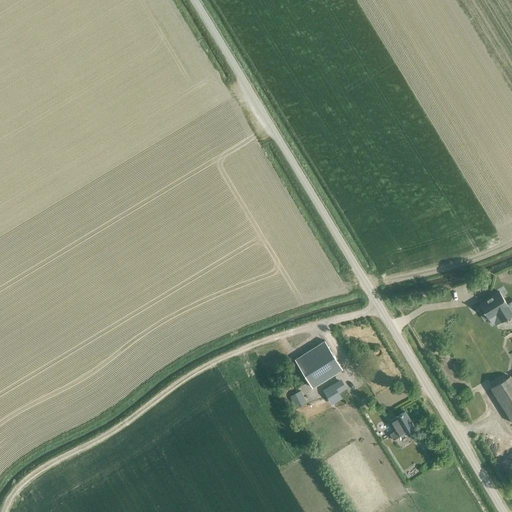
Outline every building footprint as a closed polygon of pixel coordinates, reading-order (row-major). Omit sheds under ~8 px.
[(483,302),(479,305),(480,306),(482,310),(480,311),(485,319),(487,317),(488,319),(488,318),(496,313),(501,321),(501,322),(511,315),(511,300),(507,304),(499,291),(482,302),(483,302)] [(312,388),(342,369),(325,341),(294,360),(312,388)] [(511,421),(511,380),(510,377),(491,388),(511,421)] [(336,391),(344,386),(341,381),(324,392),(330,402),(340,397),(336,391)] [(301,390),(290,396),(296,408),(307,402),(301,390)] [(405,411),(391,420),(397,430),(389,434),(393,440),(414,427),(405,411)]
